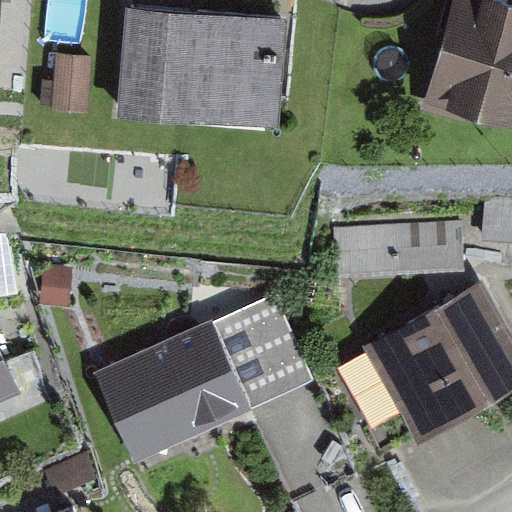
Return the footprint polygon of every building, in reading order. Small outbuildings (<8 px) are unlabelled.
[(511,0),(463,0),(435,99),(511,120),(511,0)] [(294,13),(134,2),(126,118),(287,129),(294,13)] [(86,112),(95,54),(64,49),(55,108),(86,112)] [(511,321),(489,279),(364,346),(416,442),(511,390),(511,321)] [(215,317),(101,368),(141,457),(309,381),(277,310),(222,334),(215,317)] [(0,335),(0,406),(25,397),(0,335)] [(47,511),(80,511),(75,500),(47,511)]
